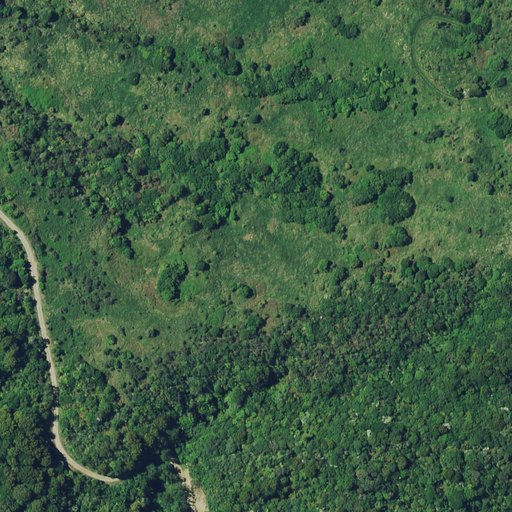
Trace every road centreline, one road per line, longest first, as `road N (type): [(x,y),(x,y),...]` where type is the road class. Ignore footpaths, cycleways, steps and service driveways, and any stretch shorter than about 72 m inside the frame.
road 1 (track): [(0,232),(16,260),(29,431),(81,480),(185,503),(189,511)]
road 2 (track): [(511,61),(481,83),(409,78),(399,66),(490,22),(491,0)]
